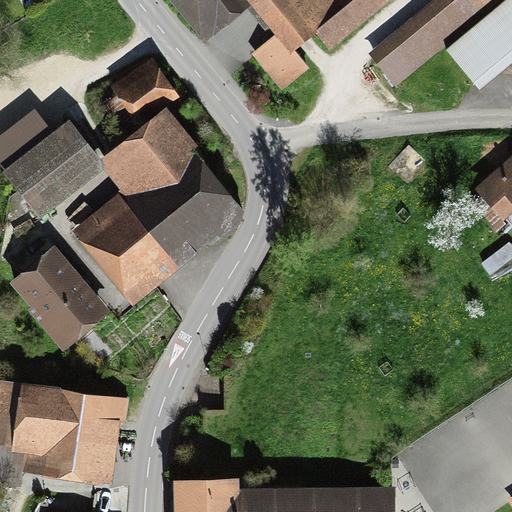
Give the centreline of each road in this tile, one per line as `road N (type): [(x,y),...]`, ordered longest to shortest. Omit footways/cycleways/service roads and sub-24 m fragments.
road 1 (tertiary): [(257,148),(265,172),(258,223),(171,380),(153,437),(144,511)]
road 2 (residential): [(257,148),(511,117)]
road 3 (tertiary): [(136,0),(257,148)]
